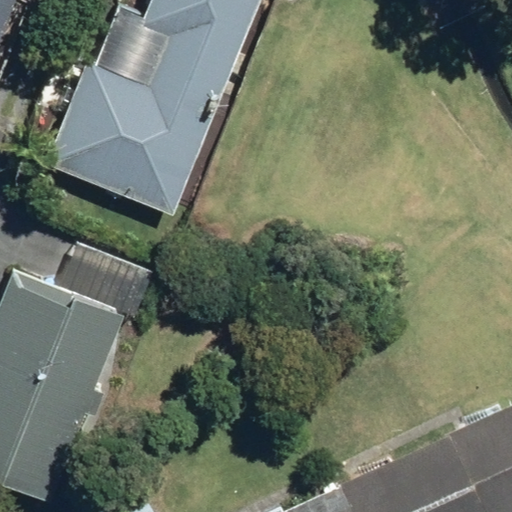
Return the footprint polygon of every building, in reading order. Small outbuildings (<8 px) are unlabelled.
[(170,217),(259,0),(142,0),(138,12),(109,0),(102,0),(36,162),(170,217)] [(0,488),(43,506),(140,266),(75,240),(56,288),(4,267),(0,276),(0,488)] [(511,511),(511,396),(442,430),(481,511),(511,511)] [(345,511),(481,511),(442,430),(332,482),(345,511)] [(345,511),(332,482),(269,511),(345,511)]
